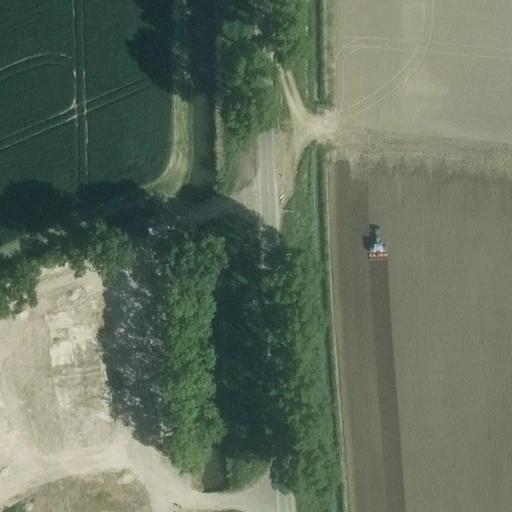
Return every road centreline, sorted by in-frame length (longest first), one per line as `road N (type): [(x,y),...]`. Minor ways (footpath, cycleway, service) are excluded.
road 1 (unclassified): [(287,511),(262,0)]
road 2 (track): [(268,233),(300,130),(263,25)]
road 3 (track): [(511,149),(300,130)]
